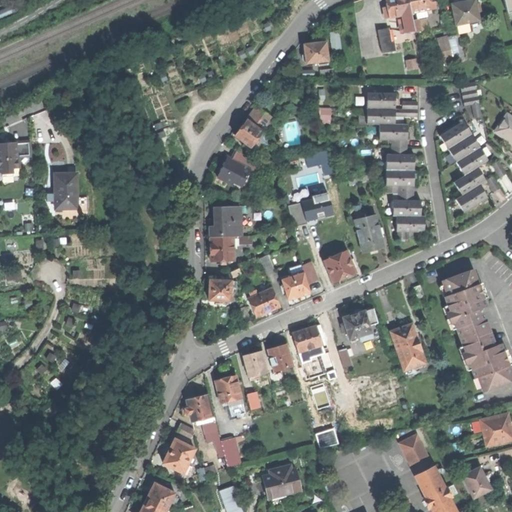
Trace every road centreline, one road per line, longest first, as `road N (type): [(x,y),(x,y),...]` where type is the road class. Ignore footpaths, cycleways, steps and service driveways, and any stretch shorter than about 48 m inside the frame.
road 1 (residential): [(187,361),(196,172),(210,139),(322,0)]
road 2 (residential): [(187,361),(446,247),(511,208)]
road 3 (track): [(281,0),(45,96),(30,111)]
road 4 (residential): [(112,511),(187,361)]
